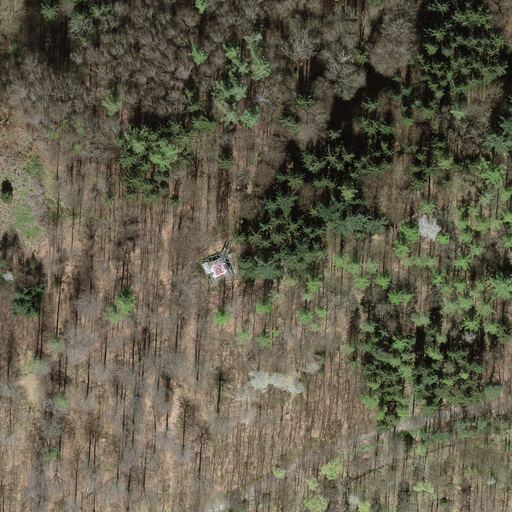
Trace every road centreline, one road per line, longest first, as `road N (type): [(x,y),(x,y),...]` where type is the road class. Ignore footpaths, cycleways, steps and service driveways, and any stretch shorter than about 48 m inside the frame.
road 1 (track): [(511,177),(39,380),(0,388)]
road 2 (track): [(511,401),(339,442),(197,511)]
road 3 (track): [(239,511),(348,490),(511,490)]
